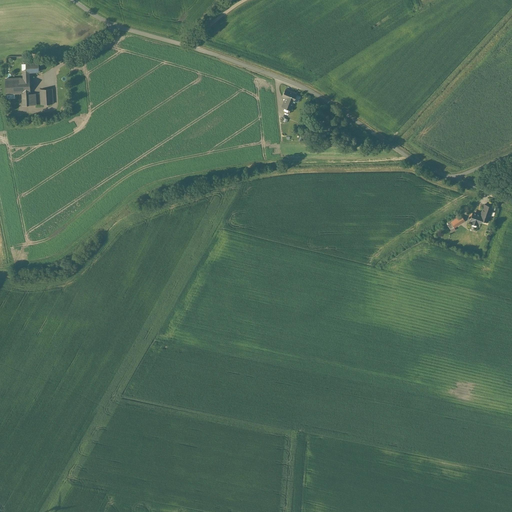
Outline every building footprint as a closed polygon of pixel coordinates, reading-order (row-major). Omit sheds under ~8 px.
[(38,62),(26,62),(26,70),(27,72),(29,72),(39,71),(38,62)] [(23,78),(5,79),(6,93),(22,92),(30,92),(29,78),(23,78)] [(52,88),(40,89),(41,104),(53,103),(52,88)] [(297,93),(286,89),(282,97),(286,99),(284,104),(291,107),(294,101),(294,102),(295,101),(294,100),(297,93)] [(30,92),(22,92),(23,105),(31,105),(30,94),(30,92)] [(291,107),(284,104),(282,106),(284,107),(282,110),(289,113),(291,107)] [(493,207),(484,204),(480,215),(479,219),(480,219),(488,222),(493,207)] [(480,215),(473,212),(470,221),(470,222),(477,225),(478,223),(480,219),(479,219),(480,215)] [(461,216),(449,224),(447,225),(450,230),(464,221),(464,220),(461,216)]
